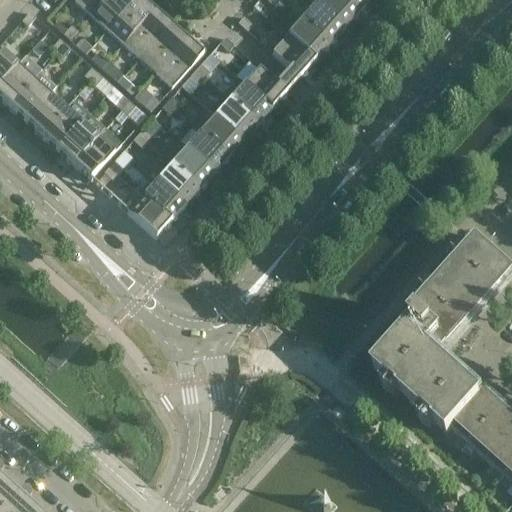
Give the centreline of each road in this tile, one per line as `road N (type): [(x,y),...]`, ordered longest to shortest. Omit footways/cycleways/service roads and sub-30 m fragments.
road 1 (tertiary): [(194,340),(231,312),(504,0)]
road 2 (tertiary): [(194,340),(0,156)]
road 3 (tertiary): [(165,511),(201,453),(203,381),(194,340)]
